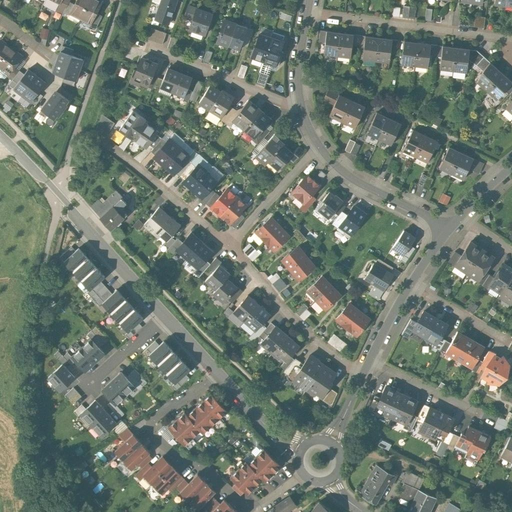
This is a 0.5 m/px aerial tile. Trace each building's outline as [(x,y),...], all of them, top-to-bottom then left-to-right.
[(63,14),(64,11),(69,0),(61,0),(59,4),(56,10),(63,14)] [(75,3),(69,0),(64,11),(70,14),(71,12),(75,3)] [(71,12),(81,17),(89,0),(77,0),(75,3),(71,12)] [(102,0),(89,0),(81,17),(92,22),(97,12),(102,0)] [(150,20),(165,26),(167,20),(174,0),(173,0),(151,0),(151,1),(157,3),(150,20)] [(174,0),(167,20),(174,23),(181,3),(174,0)] [(187,27),(204,33),(211,12),(187,4),(183,16),(190,19),(187,27)] [(103,15),(97,12),(92,22),(90,25),(96,28),(103,15)] [(228,45),(235,23),(222,19),(215,40),(228,45)] [(249,27),(235,23),(228,45),(242,50),(249,27)] [(166,34),(151,28),(147,39),(162,45),(166,34)] [(318,40),(324,41),(326,29),(319,28),(318,40)] [(324,41),(323,52),(335,54),(339,31),(326,29),(324,41)] [(48,32),(41,31),(40,38),(47,39),(48,32)] [(339,31),(335,54),(350,56),(351,45),(353,33),(339,31)] [(272,37),(258,33),(251,55),(266,60),(272,37)] [(357,46),(364,47),(365,35),(353,33),(351,45),(357,46)] [(364,47),(362,58),(376,59),(379,37),(365,35),(364,47)] [(177,38),(172,36),(168,46),(173,48),(177,38)] [(272,37),(266,60),(281,65),(287,42),(272,37)] [(379,37),(376,59),(389,61),(390,50),(392,38),(379,37)] [(392,38),(390,50),(396,50),(402,51),(404,39),(392,38)] [(417,41),(404,39),(402,51),(401,64),(414,66),(417,41)] [(0,63),(12,48),(2,40),(0,42),(0,63)] [(417,41),(414,66),(428,67),(429,55),(431,43),(417,41)] [(435,55),(441,55),(442,45),(431,43),(429,55),(435,55)] [(441,55),(439,68),(453,70),(456,46),(442,45),(441,55)] [(62,46),(60,52),(72,56),(74,50),(62,46)] [(456,46),(453,70),(466,71),(468,57),(469,48),(456,46)] [(22,56),(12,48),(0,63),(0,67),(9,74),(15,66),(22,56)] [(468,57),(476,64),(483,55),(476,49),(469,48),(468,57)] [(212,51),(207,49),(202,60),(208,62),(212,51)] [(57,62),(79,70),(83,60),(72,56),(60,52),(58,57),(59,58),(57,62)] [(139,82),(147,85),(152,73),(157,62),(140,54),(129,80),(138,84),(139,82)] [(476,64),(484,71),(492,63),(483,55),(476,64)] [(79,70),(57,62),(55,67),(53,73),(64,77),(75,81),(79,70)] [(484,71),(476,80),(486,89),(502,72),(492,63),(484,71)] [(238,75),(244,77),(247,66),(241,65),(238,75)] [(19,69),(15,66),(9,74),(7,76),(12,79),(19,69)] [(159,88),(171,93),(179,72),(167,67),(163,78),(159,88)] [(13,88),(22,95),(37,76),(28,69),(24,74),(13,88)] [(256,82),(265,85),(269,73),(259,70),(256,82)] [(13,88),(24,74),(19,71),(8,85),(13,89),(13,88)] [(187,88),(192,77),(179,72),(171,93),(183,98),(187,88)] [(502,72),(486,89),(495,98),(504,89),(511,81),(502,72)] [(152,73),(147,85),(152,88),(157,75),(152,73)] [(159,88),(163,78),(157,75),(152,88),(158,90),(159,88)] [(37,76),(22,95),(31,102),(38,92),(45,83),(37,76)] [(75,81),(64,77),(62,82),(73,86),(75,81)] [(209,108),(220,93),(209,84),(194,104),(205,113),(209,108)] [(192,90),(187,88),(183,98),(182,100),(187,102),(192,90)] [(323,99),(334,105),(339,94),(328,89),(323,99)] [(230,105),(234,98),(223,90),(220,93),(209,108),(221,117),(230,105)] [(68,100),(56,91),(41,110),(54,119),(57,115),(58,116),(67,106),(65,104),(68,100)] [(38,92),(31,102),(36,106),(43,96),(38,92)] [(334,105),(329,115),(342,121),(352,100),(339,94),(334,105)] [(243,128),(259,110),(247,100),(238,110),(231,118),(234,121),(243,128)] [(352,100),(342,121),(354,127),(365,106),(352,100)] [(231,118),(238,110),(230,105),(221,117),(219,119),(224,122),(229,126),(234,121),(231,118)] [(116,127),(131,138),(143,121),(146,118),(131,107),(116,127)] [(259,110),(243,128),(254,138),(264,126),(270,119),(259,110)] [(101,112),(95,130),(104,136),(114,122),(101,112)] [(379,139),(389,118),(377,112),(367,133),(379,139)] [(389,118),(379,139),(391,145),(401,124),(389,118)] [(131,138),(144,148),(147,143),(155,133),(156,131),(143,121),(131,138)] [(264,126),(254,138),(252,140),(257,145),(270,130),(264,126)] [(207,130),(201,127),(198,132),(204,135),(207,130)] [(414,155),(424,133),(412,127),(402,149),(414,155)] [(254,155),(265,165),(268,161),(283,144),(284,142),(273,132),(254,155)] [(155,133),(147,143),(152,147),(157,142),(161,137),(155,133)] [(424,133),(414,155),(426,161),(437,139),(424,133)] [(178,144),(168,136),(161,145),(153,154),(152,155),(161,164),(178,144)] [(345,149),(350,152),(355,142),(355,141),(350,138),(345,149)] [(157,142),(152,147),(149,151),(153,154),(161,145),(157,142)] [(360,145),(355,142),(350,152),(355,154),(360,145)] [(190,154),(178,144),(161,164),(172,174),(174,171),(186,158),(190,154)] [(292,152),(283,144),(268,161),(277,169),(287,158),(292,152)] [(461,150),(449,144),(438,167),(450,173),(461,150)] [(292,152),(287,158),(292,162),(303,150),(298,146),(292,152)] [(461,150),(450,173),(463,178),(468,168),(472,157),(473,156),(461,150)] [(472,157),(468,168),(479,173),(484,162),(472,157)] [(186,158),(174,171),(179,175),(190,161),(186,158)] [(397,161),(392,159),(387,169),(391,172),(397,161)] [(190,161),(179,175),(182,178),(194,165),(190,161)] [(207,170),(197,161),(194,165),(182,178),(180,180),(190,189),(207,170)] [(217,179),(207,170),(190,189),(201,198),(210,188),(217,179)] [(289,190),(303,203),(320,184),(306,171),(289,190)] [(428,176),(422,173),(417,184),(427,189),(433,178),(428,176)] [(237,196),(226,186),(218,195),(209,206),(219,215),(237,196)] [(210,188),(201,198),(199,201),(203,205),(205,203),(215,192),(210,188)] [(333,210),(341,200),(328,189),(313,208),(327,219),(333,210)] [(100,218),(121,198),(122,197),(117,191),(103,204),(99,200),(91,207),(90,208),(100,218)] [(205,203),(209,206),(218,195),(215,192),(205,203)] [(451,196),(442,192),(438,201),(447,205),(451,196)] [(247,204),(237,196),(219,215),(230,224),(239,213),(247,204)] [(121,198),(100,218),(110,229),(116,224),(118,226),(121,223),(119,222),(127,215),(121,208),(126,203),(121,198)] [(333,210),(338,214),(341,210),(346,203),(341,200),(333,210)] [(141,223),(152,232),(168,214),(157,205),(143,221),(141,223)] [(352,234),(366,214),(353,205),(347,214),(339,225),(352,234)] [(337,227),(339,225),(347,214),(341,210),(338,214),(332,224),(337,227)] [(244,217),(239,213),(230,224),(234,228),(244,217)] [(159,234),(166,240),(180,224),(168,214),(152,232),(157,236),(159,234)] [(270,217),(254,233),(263,242),(279,226),(270,217)] [(141,223),(143,221),(139,218),(131,226),(136,229),(141,223)] [(263,242),(273,252),(289,236),(279,226),(263,242)] [(297,227),(291,232),(300,243),(306,238),(297,227)] [(415,239),(404,231),(392,250),(403,257),(411,246),(415,239)] [(176,250),(186,259),(202,241),(191,232),(183,242),(176,250)] [(176,250),(183,242),(177,237),(165,250),(171,255),(176,250)] [(482,246),(471,239),(461,254),(454,264),(466,271),(482,246)] [(186,259),(197,268),(205,259),(213,251),(202,241),(186,259)] [(58,253),(62,258),(74,248),(69,243),(58,253)] [(71,268),(86,255),(78,245),(74,248),(62,258),(71,268)] [(243,252),(248,257),(255,250),(250,245),(243,252)] [(297,245),(280,259),(288,269),(306,255),(297,245)] [(411,246),(403,257),(400,261),(405,265),(416,249),(411,246)] [(482,246),(466,271),(478,279),(484,270),(494,254),(482,246)] [(260,256),(255,250),(248,257),(253,262),(260,256)] [(454,264),(461,254),(454,250),(447,262),(453,266),(454,264)] [(95,264),(86,255),(71,268),(79,278),(95,264)] [(288,269),(298,281),(315,266),(306,255),(288,269)] [(208,266),(213,271),(219,264),(221,262),(216,257),(210,263),(208,266)] [(205,259),(197,268),(194,272),(199,276),(208,266),(210,263),(205,259)] [(511,266),(504,261),(494,276),(488,285),(500,293),(511,273),(511,266)] [(104,274),(95,264),(79,278),(88,288),(98,279),(104,274)] [(205,279),(215,289),(226,277),(229,274),(219,264),(213,271),(205,279)] [(393,275),(373,264),(365,279),(384,290),(393,275)] [(489,273),(484,270),(478,279),(477,281),(482,284),(489,273)] [(268,278),(272,283),(279,277),(276,272),(268,278)] [(488,285),(494,276),(489,273),(482,284),(487,287),(488,285)] [(511,273),(500,293),(498,296),(509,303),(511,299),(511,273)] [(321,274),(305,289),(314,299),(330,284),(321,274)] [(285,281),(281,276),(272,283),(276,288),(285,281)] [(211,292),(222,302),(226,297),(236,286),(226,277),(211,292)] [(98,304),(101,301),(111,293),(98,279),(88,288),(85,291),(98,304)] [(314,299),(324,310),(340,295),(330,284),(314,299)] [(236,286),(226,297),(231,302),(241,290),(236,286)] [(101,301),(110,311),(125,298),(116,288),(111,293),(101,301)] [(232,310),(243,320),(257,305),(246,295),(232,310)] [(125,298),(110,311),(119,321),(134,308),(125,298)] [(382,305),(375,301),(371,306),(379,310),(382,305)] [(478,305),(471,301),(467,308),(473,313),(478,305)] [(359,310),(348,302),(334,320),(345,328),(359,310)] [(296,310),(295,311),(299,315),(306,308),(307,307),(303,303),(300,306),(296,310)] [(243,320),(254,330),(261,323),(269,315),(257,305),(243,320)] [(227,316),(232,310),(228,307),(223,313),(227,316)] [(142,317),(134,308),(119,321),(127,330),(142,317)] [(310,313),(306,308),(299,315),(304,320),(310,313)] [(345,328),(356,337),(370,319),(359,310),(345,328)] [(436,318),(424,311),(417,323),(413,330),(424,337),(436,318)] [(436,318),(424,337),(436,344),(440,337),(446,326),(441,323),(442,321),(436,318)] [(413,330),(417,323),(410,319),(401,335),(408,339),(413,330)] [(271,322),(266,327),(258,335),(262,339),(275,326),(271,322)] [(261,323),(254,330),(248,337),(253,342),(258,335),(266,327),(261,323)] [(259,343),(270,353),(287,335),(276,324),(275,326),(262,339),(259,343)] [(90,336),(99,346),(103,343),(91,329),(87,333),(90,336)] [(467,335),(459,330),(451,344),(446,352),(455,357),(467,335)] [(279,356),(285,361),(290,356),(299,345),(287,335),(270,353),(276,359),(279,356)] [(467,335),(455,357),(463,362),(476,340),(467,335)] [(90,336),(80,345),(94,360),(104,351),(99,346),(90,336)] [(331,346),(337,339),(333,336),(327,343),(331,346)] [(440,337),(436,344),(434,348),(439,351),(445,340),(440,337)] [(145,355),(148,353),(158,343),(154,339),(141,351),(145,355)] [(343,343),(337,339),(331,346),(338,351),(343,343)] [(148,353),(157,363),(172,350),(162,340),(158,343),(148,353)] [(446,352),(451,344),(445,340),(439,351),(445,354),(446,352)] [(485,345),(476,340),(463,362),(472,367),(477,358),(485,345)] [(94,360),(80,345),(70,354),(75,360),(84,370),(94,360)] [(180,360),(172,350),(157,363),(166,373),(180,360)] [(495,351),(489,350),(482,361),(479,367),(482,368),(485,370),(495,353),(495,351)] [(75,360),(70,354),(67,351),(63,355),(71,364),(75,360)] [(500,356),(495,353),(485,370),(482,376),(486,378),(486,382),(498,383),(510,363),(503,354),(500,356)] [(291,380),(305,391),(324,365),(310,355),(304,364),(291,380)] [(293,359),(290,356),(285,361),(280,366),(284,369),(293,359)] [(293,359),(284,369),(282,372),(287,375),(286,377),(291,380),(304,364),(294,357),(293,359)] [(482,361),(477,358),(472,367),(471,369),(476,372),(479,367),(482,361)] [(74,375),(61,360),(45,375),(57,390),(74,375)] [(189,369),(180,360),(166,373),(174,382),(184,373),(189,369)] [(305,391),(320,401),(339,376),(324,365),(305,391)] [(126,376),(134,385),(138,389),(146,381),(134,368),(126,376)] [(120,370),(110,378),(125,394),(134,385),(126,376),(120,370)] [(189,377),(184,373),(174,382),(172,385),(176,389),(189,377)] [(125,394),(110,378),(100,387),(112,399),(115,403),(125,394)] [(401,391),(386,384),(379,397),(373,409),(390,416),(401,391)] [(81,395),(73,386),(64,395),(72,403),(81,395)] [(401,391),(390,416),(404,424),(410,413),(417,398),(401,391)] [(227,411),(211,393),(202,401),(219,419),(227,411)] [(373,409),(379,397),(375,395),(368,409),(372,411),(373,409)] [(78,411),(89,423),(105,409),(94,397),(78,411)] [(124,412),(115,403),(112,399),(107,403),(120,416),(124,412)] [(219,419),(202,401),(194,408),(211,426),(219,419)] [(421,422),(428,406),(423,404),(417,416),(416,419),(421,422)] [(417,430),(429,436),(441,411),(429,405),(428,406),(421,422),(417,430)] [(211,426),(194,408),(186,415),(200,430),(203,433),(211,426)] [(105,409),(89,423),(100,435),(116,421),(105,409)] [(453,416),(441,411),(429,436),(441,442),(446,430),(453,416)] [(200,430),(186,415),(184,412),(176,420),(192,438),(200,430)] [(417,416),(410,413),(404,424),(403,428),(410,431),(416,419),(417,416)] [(510,422),(499,417),(494,427),(505,433),(510,422)] [(192,438),(176,420),(168,427),(184,445),(192,438)] [(455,443),(467,449),(476,428),(468,425),(465,432),(461,430),(458,436),(455,443)] [(122,440),(131,432),(127,427),(117,433),(122,440)] [(476,428),(467,449),(465,453),(479,459),(490,435),(476,428)] [(446,430),(441,442),(437,451),(443,453),(446,448),(453,433),(446,430)] [(139,441),(131,432),(122,440),(112,449),(121,459),(139,441)] [(455,443),(458,436),(453,433),(446,448),(452,450),(455,443)] [(511,435),(510,434),(500,454),(511,460),(511,435)] [(237,439),(234,436),(228,441),(231,445),(237,439)] [(139,441),(121,459),(130,469),(137,463),(147,453),(149,452),(139,441)] [(262,447),(254,454),(272,472),(280,465),(272,458),(262,447)] [(152,458),(147,453),(137,463),(141,468),(147,462),(152,458)] [(272,458),(280,465),(285,461),(277,453),(272,458)] [(264,480),(272,472),(254,454),(246,462),(262,477),(264,480)] [(171,464),(162,455),(151,466),(142,474),(143,475),(151,483),(171,464)] [(262,477),(246,462),(244,460),(236,468),(254,486),(262,477)] [(142,474),(151,466),(147,462),(141,468),(134,474),(139,479),(143,475),(142,474)] [(171,464),(151,483),(160,493),(166,487),(179,474),(180,473),(171,464)] [(396,476),(376,464),(358,493),(375,503),(387,482),(391,484),(396,476)] [(254,486),(236,468),(228,476),(234,482),(243,491),(246,494),(254,486)] [(401,481),(403,482),(418,489),(423,478),(406,470),(401,481)] [(205,482),(196,473),(187,482),(178,491),(187,500),(205,482)] [(183,478),(179,474),(166,487),(170,491),(174,487),(183,478)] [(174,487),(178,491),(187,482),(183,478),(174,487)] [(486,482),(479,479),(476,484),(483,488),(486,482)] [(205,482),(187,500),(196,508),(200,504),(210,494),(214,490),(205,482)] [(243,491),(234,482),(231,486),(240,495),(243,491)] [(397,496),(411,503),(418,489),(403,482),(397,496)] [(429,511),(436,497),(418,489),(411,503),(407,511),(429,511)] [(214,498),(210,494),(200,504),(204,508),(214,498)] [(286,511),(296,505),(289,495),(263,511),(286,511)] [(214,498),(204,508),(208,511),(209,511),(219,503),(214,498)] [(227,511),(232,508),(223,499),(219,503),(209,511),(227,511)] [(307,511),(331,511),(317,500),(307,511)] [(457,511),(460,508),(449,502),(443,511),(457,511)]
